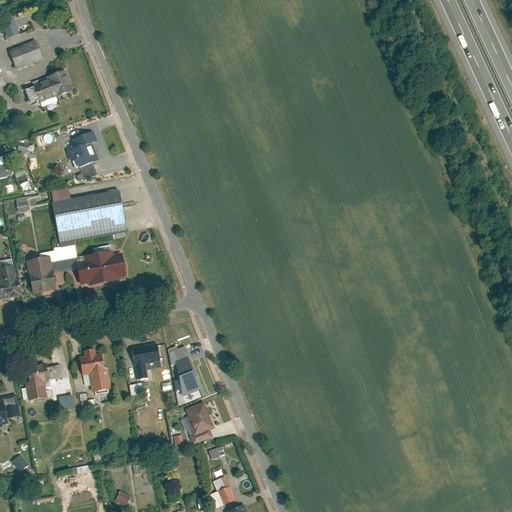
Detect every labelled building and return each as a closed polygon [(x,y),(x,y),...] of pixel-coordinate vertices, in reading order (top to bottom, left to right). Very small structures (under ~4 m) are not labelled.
[(13,16),(1,21),(7,37),(19,33),(13,16)] [(9,50),(17,68),(43,57),(35,39),(9,50)] [(66,70),(32,83),(40,102),(73,89),(66,70)] [(68,149),(76,168),(97,159),(90,143),(100,138),(97,130),(72,140),(74,146),(68,149)] [(21,187),(30,183),(25,174),(17,178),(21,187)] [(121,194),(51,208),(59,249),(129,236),(121,194)] [(16,198),(18,212),(29,210),(28,196),(16,198)] [(84,255),(85,260),(76,262),(81,286),(128,277),(123,251),(111,253),(111,250),(84,255)] [(26,259),(33,293),(56,289),(50,255),(26,259)] [(0,266),(0,299),(22,295),(18,274),(16,274),(14,264),(0,266)] [(148,378),(145,363),(160,360),(156,341),(131,347),(138,380),(148,378)] [(83,375),(89,374),(92,391),(111,388),(107,366),(104,367),(102,352),(96,353),(95,347),(83,350),(84,357),(80,358),(83,375)] [(52,396),(51,388),(54,388),(53,385),(56,385),(55,379),(62,378),(60,363),(27,369),(29,382),(25,382),(28,400),(52,396)] [(193,372),(178,378),(187,402),(202,396),(193,372)] [(130,384),(131,394),(143,393),(141,383),(130,384)] [(185,409),(187,415),(185,416),(194,436),(215,426),(204,401),(185,409)] [(223,445),(209,451),(213,459),(226,454),(223,445)] [(71,450),(73,464),(87,462),(85,447),(71,450)] [(21,454),(12,461),(20,472),(29,465),(21,454)] [(77,468),(79,475),(91,471),(89,464),(77,468)] [(229,486),(208,494),(214,508),(235,499),(229,486)] [(120,491),(116,501),(127,505),(131,495),(120,491)]
